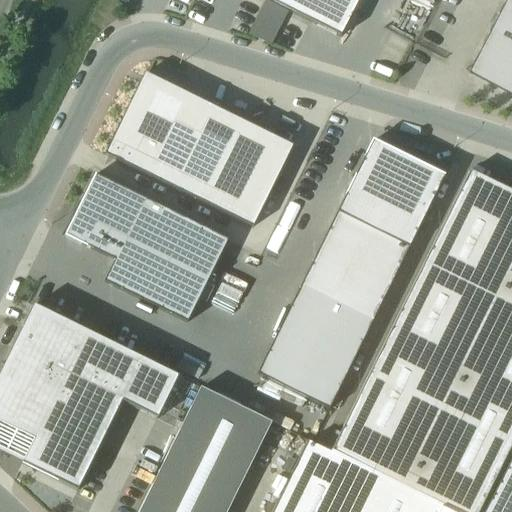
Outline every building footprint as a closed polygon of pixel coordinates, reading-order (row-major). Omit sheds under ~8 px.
[(263,0),(339,39),(358,0),(263,0)] [(511,0),(505,0),(489,33),(492,34),(471,75),(511,95),(511,0)] [(202,103),(144,75),(103,156),(251,229),(292,147),(288,146),(284,155),(198,113),(202,103)] [(300,286),(256,376),(328,411),(372,321),(443,177),(371,142),(300,286)] [(329,453),(448,511),(478,511),(511,444),(511,193),(468,172),(329,453)] [(226,242),(93,176),(63,237),(112,262),(101,283),(185,324),(226,242)] [(11,349),(14,351),(0,378),(0,421),(36,440),(29,453),(27,452),(21,465),(76,492),(120,403),(156,420),(177,378),(32,307),(11,349)] [(228,511),(272,426),(200,390),(139,511),(228,511)] [(297,461),(271,511),(443,511),(351,466),(306,443),(297,461)] [(511,511),(511,456),(482,511),(511,511)]
